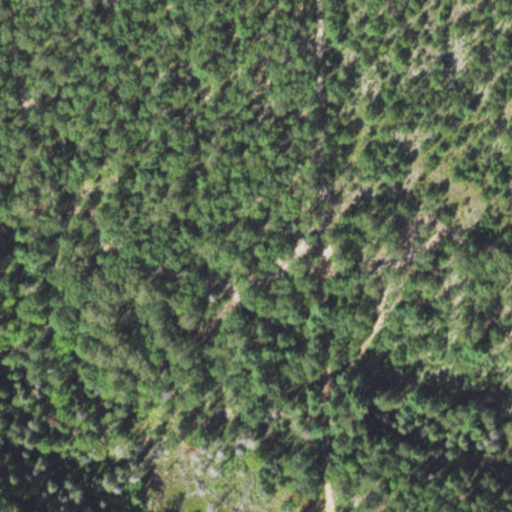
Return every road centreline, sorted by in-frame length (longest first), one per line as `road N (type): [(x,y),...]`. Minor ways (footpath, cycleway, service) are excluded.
road 1 (track): [(31,0),(18,26),(32,103),(115,265),(251,290),(294,260),(403,267),(450,240),(511,261)]
road 2 (track): [(331,511),(318,0)]
